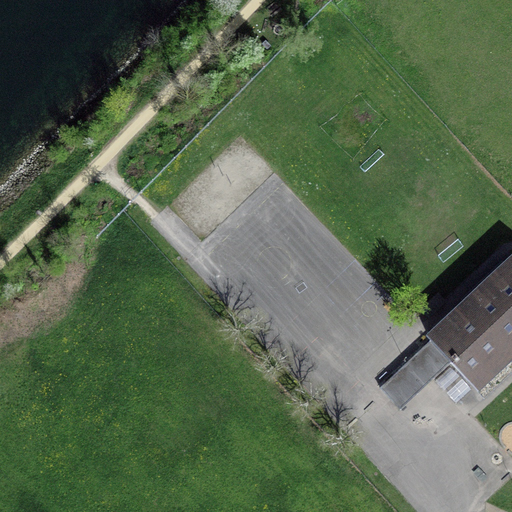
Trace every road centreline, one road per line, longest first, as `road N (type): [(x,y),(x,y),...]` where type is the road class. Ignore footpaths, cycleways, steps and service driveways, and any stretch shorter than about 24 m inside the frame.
road 1 (track): [(98,163),(260,0)]
road 2 (track): [(0,261),(98,163)]
